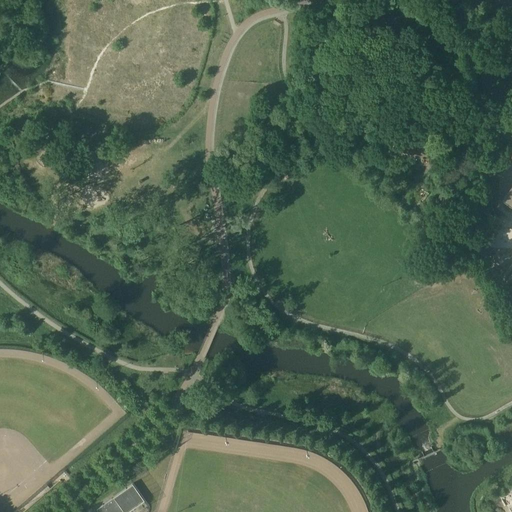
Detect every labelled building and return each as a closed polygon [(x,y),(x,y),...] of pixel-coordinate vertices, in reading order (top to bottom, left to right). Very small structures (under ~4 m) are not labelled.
[(418,79),(418,78),(424,74),(414,59),(408,63),(408,62),(405,64),(405,65),(399,69),(409,84),(415,80),(416,81),(418,79)] [(380,95),(396,86),(390,77),(373,88),(372,86),(368,88),(374,98),(373,99),(377,105),(383,100),(380,95)] [(444,125),(438,139),(443,141),(449,128),(444,125)] [(403,143),(405,143),(403,152),(413,154),(415,148),(427,151),(430,140),(426,139),(426,135),(418,133),(417,137),(406,135),(406,137),(404,137),(403,143)] [(495,159),(482,168),(495,188),(508,180),(495,159)] [(511,187),(503,200),(511,207),(511,274),(509,277),(511,279),(511,187)] [(473,249),(483,243),(480,239),(470,245),(473,249)] [(132,483),(113,497),(96,509),(98,511),(126,511),(144,500),(132,483)]
